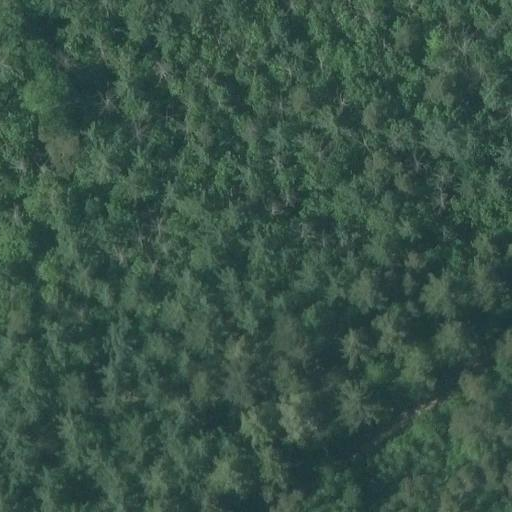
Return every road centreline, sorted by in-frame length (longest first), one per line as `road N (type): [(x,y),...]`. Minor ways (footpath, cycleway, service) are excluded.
road 1 (track): [(111,252),(307,136),(511,40)]
road 2 (track): [(111,252),(0,328)]
